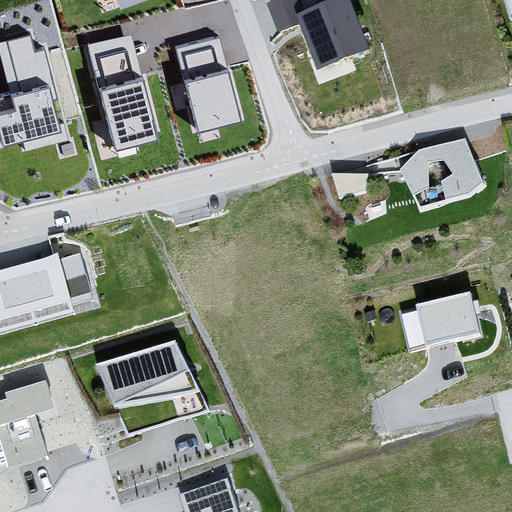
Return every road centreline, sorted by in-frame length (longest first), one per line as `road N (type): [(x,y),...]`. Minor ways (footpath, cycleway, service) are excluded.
road 1 (residential): [(293,158),(0,232)]
road 2 (residential): [(511,104),(293,158)]
road 3 (residential): [(236,0),(293,158)]
